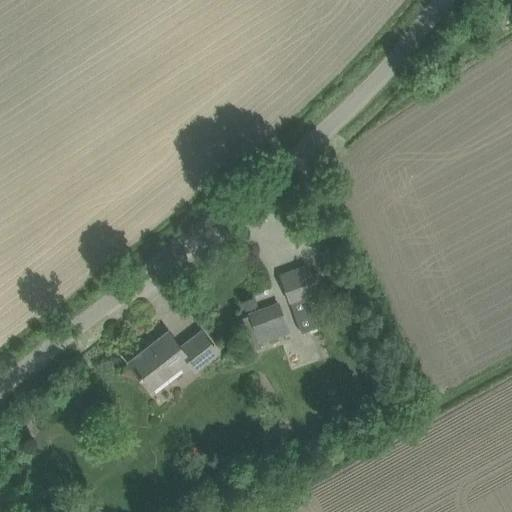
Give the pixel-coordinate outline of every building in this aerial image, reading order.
[(280,277),(299,332),(325,323),(305,268),(280,277)] [(334,287),(322,291),(330,314),(342,310),(334,287)] [(242,300),(246,309),(254,306),(250,297),(242,300)] [(248,312),(260,343),(290,332),(278,302),(248,312)] [(218,352),(213,346),(200,330),(179,347),(167,331),(128,361),(150,389),(188,360),(195,370),(218,352)]
